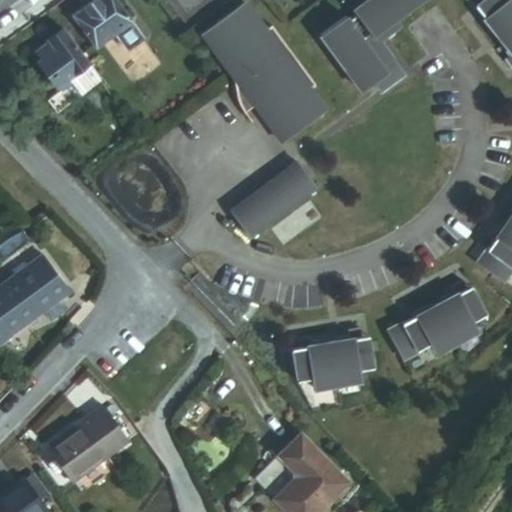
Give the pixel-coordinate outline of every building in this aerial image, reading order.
[(90,0),(72,14),(95,44),(114,30),(130,19),(132,17),(119,0),(90,0)] [(236,16),(251,6),(246,0),(242,0),(231,9),(236,16)] [(404,10),(417,0),(364,0),(368,5),(359,11),(356,6),(331,25),(372,81),(383,72),(390,82),(414,63),(401,46),(391,53),(375,32),(377,30),(370,21),(375,17),(382,26),(404,10)] [(511,0),(464,0),(471,8),(476,4),(481,11),(477,15),(474,18),(488,35),(491,32),(499,42),(496,45),(504,55),(500,59),(508,68),(511,65),(511,0)] [(481,11),(476,4),(471,8),(477,15),(481,11)] [(315,81),(272,22),(266,26),(251,6),(236,16),(231,9),(217,19),(222,26),(208,37),(219,53),(221,51),(232,66),(228,69),(234,80),(237,98),(242,107),(245,110),(256,103),(282,139),(326,107),(310,85),(315,81)] [(390,31),(409,16),(404,10),(382,26),(375,17),(370,21),(377,30),(375,32),(391,53),(401,46),(390,31)] [(146,41),(130,19),(114,30),(131,52),(146,41)] [(208,37),(222,26),(217,19),(202,30),(208,37)] [(53,119),(99,85),(58,32),(43,45),(44,46),(31,56),(37,63),(31,69),(55,98),(43,107),(53,119)] [(265,228),(331,180),(313,154),(246,203),(265,228)] [(511,214),(508,220),(505,217),(491,235),(495,237),(499,240),(494,247),(490,245),(480,259),(505,277),(511,267),(511,214)] [(494,247),(499,240),(495,237),(490,245),(494,247)] [(0,289),(0,301),(21,331),(83,286),(55,249),(0,289)] [(475,334),(470,326),(484,318),(472,297),(466,301),(463,294),(459,286),(448,292),(451,297),(438,303),(440,306),(429,312),(427,309),(407,319),(409,322),(412,328),(404,332),(401,327),(386,334),(400,362),(429,347),(433,356),(475,334)] [(472,297),(469,291),(463,294),(466,301),(472,297)] [(412,328),(409,322),(401,327),(404,332),(412,328)] [(373,370),(369,345),(362,346),(361,339),(359,330),(348,332),(349,337),(335,340),(336,343),(323,346),(323,341),(309,344),(309,339),(297,340),(298,350),(300,357),(292,358),(296,383),(311,380),(314,393),(360,385),(358,372),(373,370)] [(80,477),(129,440),(107,412),(94,421),(90,416),(54,443),(80,477)] [(320,511),(351,484),(306,434),(284,455),(306,480),(285,498),(297,511),(320,511)] [(36,511),(45,506),(23,476),(0,493),(0,511),(36,511)]
